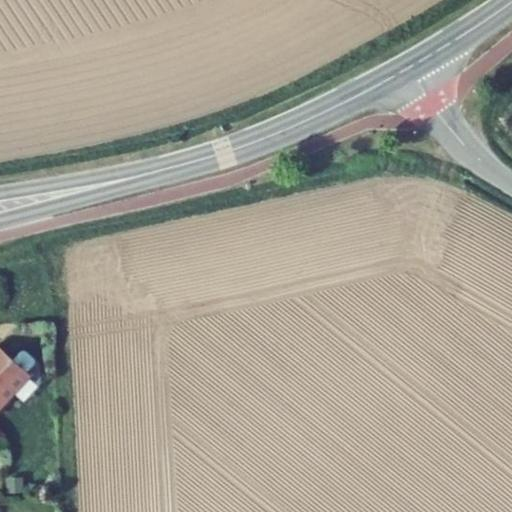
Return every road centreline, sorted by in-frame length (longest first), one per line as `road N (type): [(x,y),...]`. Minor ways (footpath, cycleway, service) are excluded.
road 1 (tertiary): [(410,65),(298,123),(166,167)]
road 2 (tertiary): [(0,220),(166,167)]
road 3 (tertiary): [(166,167),(0,192)]
road 4 (unclassified): [(511,185),(456,136),(410,65)]
road 5 (tertiary): [(511,1),(410,65)]
